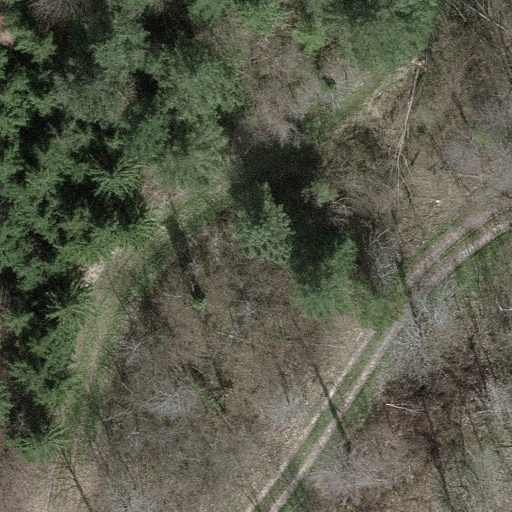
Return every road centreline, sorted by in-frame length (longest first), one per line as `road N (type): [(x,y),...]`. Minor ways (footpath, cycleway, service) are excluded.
road 1 (track): [(62,511),(94,326),(129,263),(185,210),(383,60),(430,0)]
road 2 (track): [(254,511),(397,300),(511,217)]
road 3 (track): [(390,511),(511,453)]
